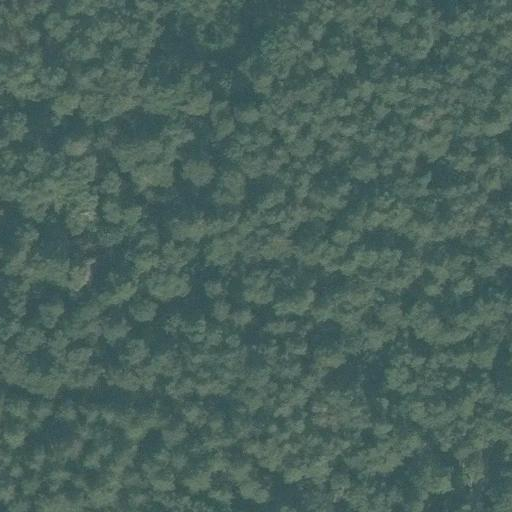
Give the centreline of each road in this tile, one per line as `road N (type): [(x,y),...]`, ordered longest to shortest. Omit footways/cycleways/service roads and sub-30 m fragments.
road 1 (track): [(511,187),(221,155),(203,135),(54,110),(43,65),(56,0)]
road 2 (track): [(54,511),(166,486),(347,468),(388,453),(450,414),(511,340)]
road 3 (track): [(221,155),(177,405),(0,391)]
